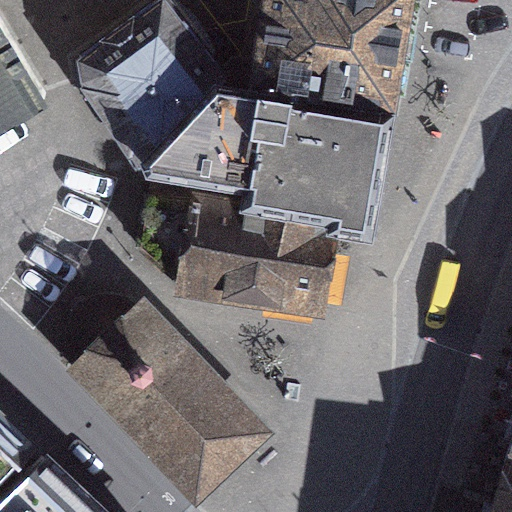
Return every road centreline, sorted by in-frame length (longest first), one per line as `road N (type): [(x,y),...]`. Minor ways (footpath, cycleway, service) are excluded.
road 1 (primary): [(402,511),(469,267),(511,166)]
road 2 (secondary): [(0,354),(160,511)]
